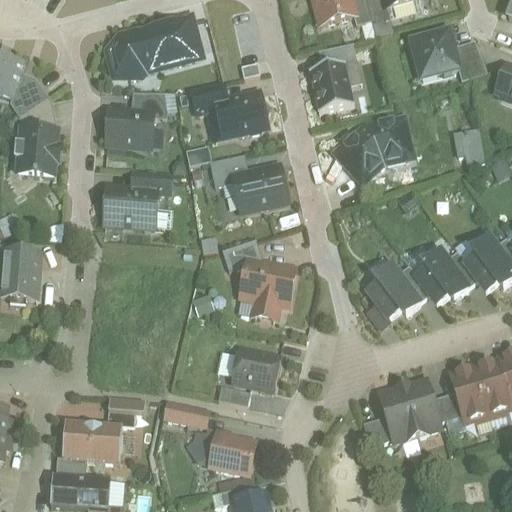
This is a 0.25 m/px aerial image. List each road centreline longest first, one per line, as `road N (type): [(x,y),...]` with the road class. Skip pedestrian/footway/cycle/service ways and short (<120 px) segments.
road 1 (residential): [(268,0),(343,372)]
road 2 (residential): [(52,372),(70,343),(80,284),(83,87),(68,17)]
road 3 (residential): [(511,322),(343,372)]
road 4 (residential): [(343,372),(308,410),(298,442),(305,511)]
road 5 (residential): [(18,511),(52,372)]
